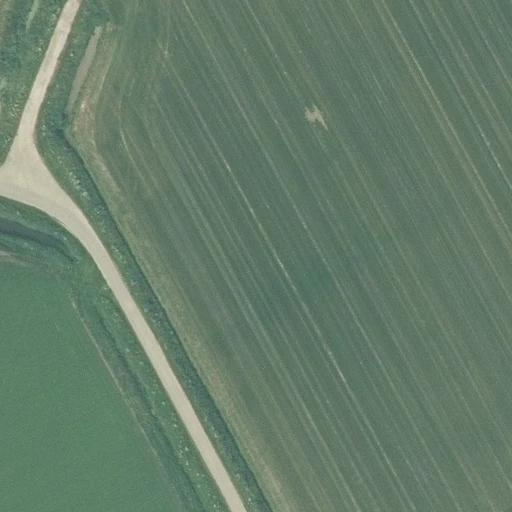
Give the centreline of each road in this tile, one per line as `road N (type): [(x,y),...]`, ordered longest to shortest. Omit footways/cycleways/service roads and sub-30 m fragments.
road 1 (unclassified): [(250,511),(78,227),(0,187)]
road 2 (unknown): [(5,189),(67,6)]
